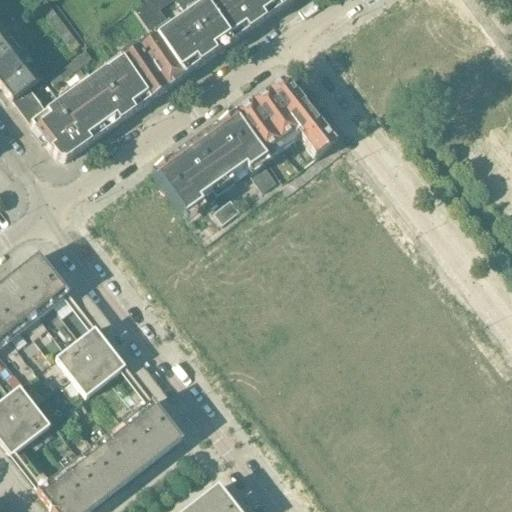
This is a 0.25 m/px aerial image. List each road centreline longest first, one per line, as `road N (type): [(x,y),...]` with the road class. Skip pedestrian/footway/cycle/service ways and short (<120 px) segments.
road 1 (residential): [(44,212),(272,511)]
road 2 (residential): [(511,340),(283,45)]
road 3 (residential): [(283,45),(44,212)]
